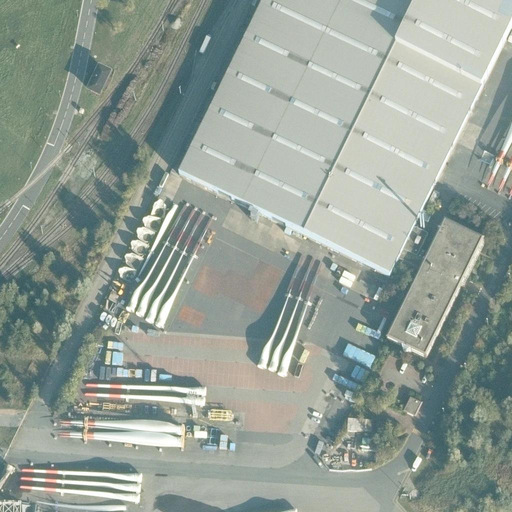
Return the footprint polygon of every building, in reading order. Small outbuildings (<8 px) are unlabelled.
[(511,0),(263,0),(176,176),(390,279),(399,262),(414,230),(511,30),(511,0)] [(95,68),(85,91),(100,98),(110,75),(95,68)] [(479,179),(484,170),(478,166),(473,176),(479,179)] [(429,237),(414,230),(399,262),(420,272),(385,342),(425,362),(484,243),(445,224),(429,255),(422,252),(429,237)] [(273,369),(279,370),(291,347),(291,342),(296,332),(299,332),(307,316),(308,312),(314,300),(317,292),(319,279),(308,274),(300,290),(301,279),(295,276),(290,276),(292,277),(282,276),(254,333),(251,358),(273,369)] [(308,321),(304,329),(320,336),(324,328),(308,321)] [(141,394),(140,402),(157,403),(157,395),(141,394)] [(403,413),(415,417),(420,404),(408,400),(403,413)] [(346,434),(371,434),(371,422),(346,421),(346,434)] [(0,503),(0,511),(37,511),(38,508),(33,508),(34,484),(6,483),(5,503),(0,503)]
